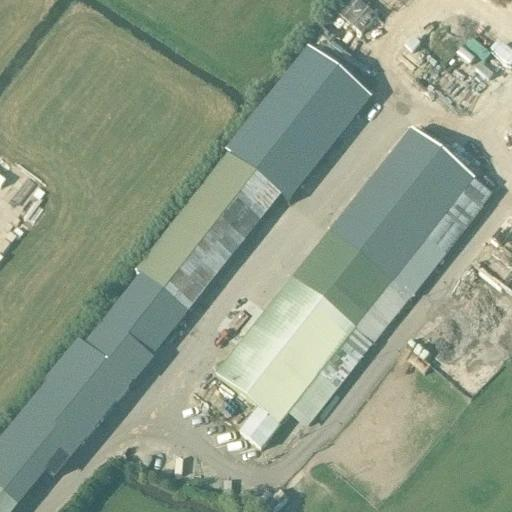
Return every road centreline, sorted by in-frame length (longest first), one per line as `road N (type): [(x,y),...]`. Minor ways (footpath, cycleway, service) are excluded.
road 1 (unknown): [(145,407),(186,370),(387,118),(405,109),(433,116),(492,152),(506,171),(499,214),(345,409),(281,470),(227,463)]
road 2 (unknown): [(25,511),(145,407)]
